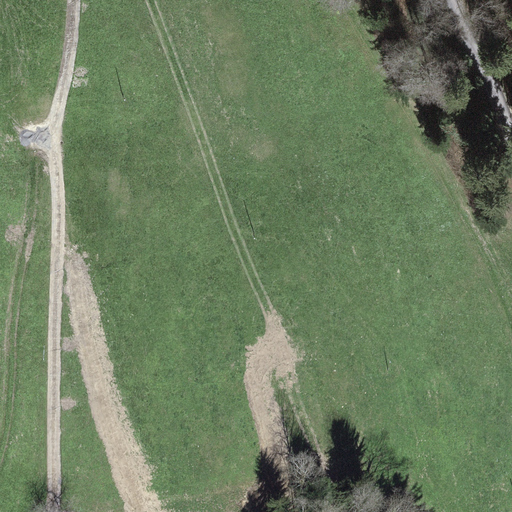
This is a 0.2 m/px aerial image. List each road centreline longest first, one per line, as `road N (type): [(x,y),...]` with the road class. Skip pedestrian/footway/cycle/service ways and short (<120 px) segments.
road 1 (track): [(57,511),(54,134),(66,0)]
road 2 (unclassified): [(511,133),(471,0)]
